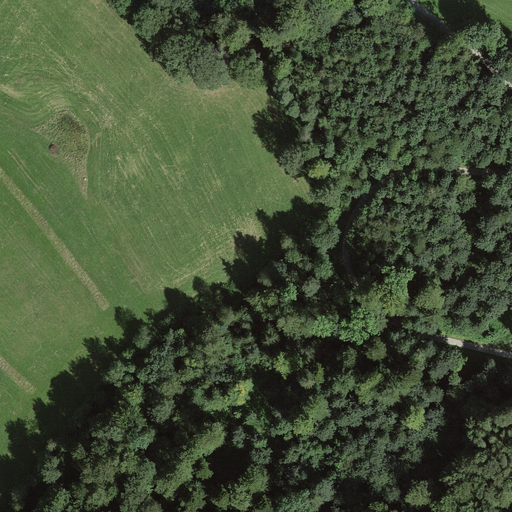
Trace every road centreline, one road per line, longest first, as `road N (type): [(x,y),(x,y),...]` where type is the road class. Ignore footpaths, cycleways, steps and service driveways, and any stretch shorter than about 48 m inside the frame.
road 1 (track): [(511,174),(439,165),(397,170),(361,203),(346,239),(348,270),(398,319),(437,338),(511,354)]
road 2 (track): [(511,95),(503,101),(329,29),(249,55)]
road 3 (track): [(511,83),(408,0)]
